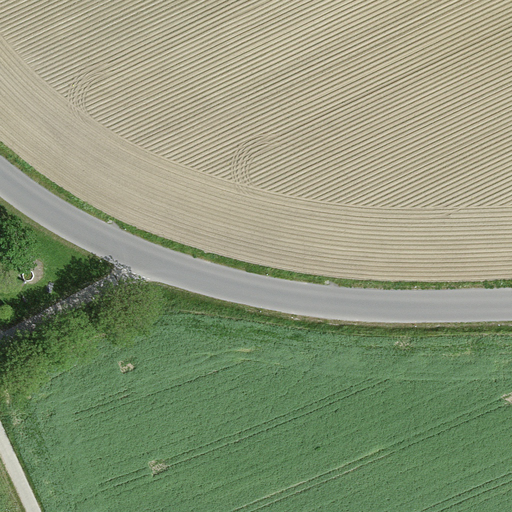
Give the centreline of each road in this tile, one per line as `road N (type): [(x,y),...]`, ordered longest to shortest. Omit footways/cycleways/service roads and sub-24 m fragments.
road 1 (tertiary): [(0,175),(111,246),(238,290),(348,306),(511,306)]
road 2 (track): [(141,258),(0,342)]
